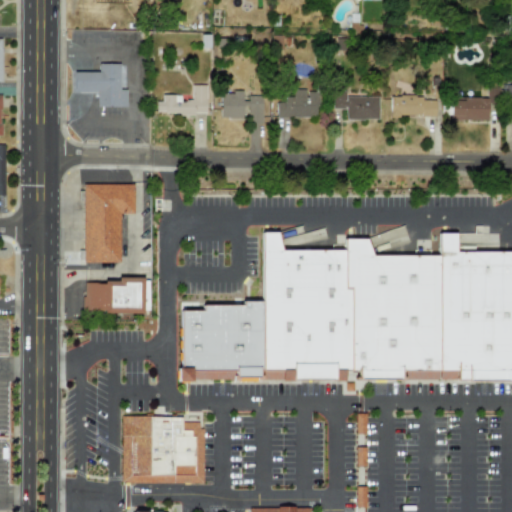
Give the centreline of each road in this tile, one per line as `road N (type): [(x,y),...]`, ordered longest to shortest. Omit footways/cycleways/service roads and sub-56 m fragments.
road 1 (secondary): [(28,0),(27,511)]
road 2 (secondary): [(50,511),(49,0)]
road 3 (residential): [(28,156),(511,161)]
road 4 (residential): [(50,497),(331,499)]
